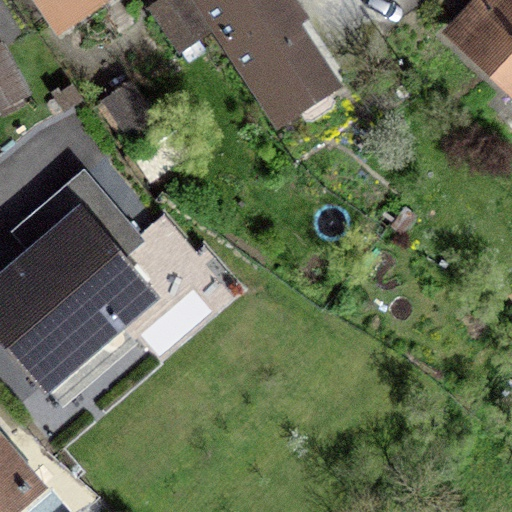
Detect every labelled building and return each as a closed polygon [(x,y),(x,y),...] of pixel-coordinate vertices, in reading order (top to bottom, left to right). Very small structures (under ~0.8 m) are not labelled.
[(54,0),(65,16),(89,0),(54,0)] [(180,50),(209,30),(188,0),(164,0),(152,8),(180,50)] [(203,0),(282,123),(334,89),(292,25),(306,16),(295,0),(203,0)] [(456,33),(511,84),(511,0),(501,0),(496,7),(482,5),(456,33)] [(105,102),(136,147),(161,130),(130,85),(105,102)] [(0,289),(0,336),(42,384),(149,293),(119,258),(139,241),(83,175),(16,232),(38,257),(0,289)] [(0,511),(5,511),(33,489),(0,449),(0,511)]
